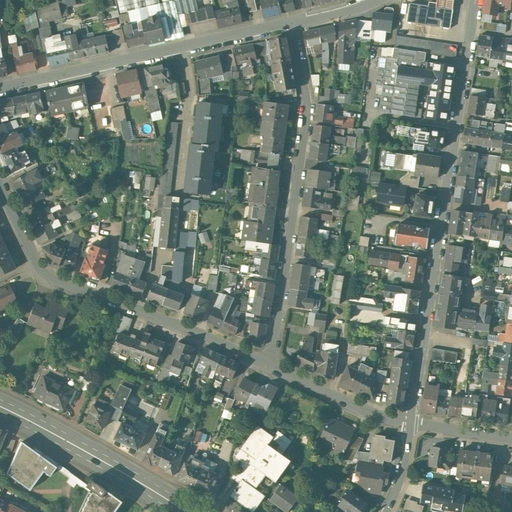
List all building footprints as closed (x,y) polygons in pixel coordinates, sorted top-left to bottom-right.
[(65,0),(34,8),(38,26),(39,29),(50,26),(49,21),(62,18),(59,8),(67,6),(65,0)] [(136,0),(117,0),(121,14),(139,10),(136,0)] [(254,0),(246,0),(249,12),(257,11),(254,0)] [(271,0),(270,0),(260,3),(263,18),(282,14),(278,0),(271,0)] [(278,0),(282,14),(295,11),(292,0),(278,0)] [(300,0),(303,9),(315,6),(313,0),(300,0)] [(436,0),(436,3),(436,8),(452,10),(453,0),(436,0)] [(484,0),(483,13),(496,15),(498,4),(511,6),(510,6),(511,0),(484,0)] [(237,1),(228,3),(229,9),(216,12),(219,27),(242,23),(237,1)] [(429,7),(410,4),(407,22),(450,29),(453,10),(452,10),(436,8),(436,3),(429,2),(429,7)] [(212,8),(189,13),(192,24),(215,19),(212,8)] [(384,15),(373,14),(371,30),(386,32),(390,32),(394,10),(393,9),(386,8),(385,9),(384,15)] [(134,12),(129,13),(129,15),(122,16),(124,22),(135,20),(134,12)] [(150,21),(132,25),(123,27),(128,49),(164,41),(163,37),(183,33),(179,15),(156,20),(155,17),(150,18),(150,21)] [(370,15),(356,21),(355,36),(360,37),(368,38),(370,15)] [(356,21),(340,24),(338,62),(352,63),(355,36),(356,21)] [(497,24),(484,22),(482,30),(496,32),(497,24)] [(506,33),(507,24),(498,23),(497,32),(506,33)] [(38,26),(30,28),(36,53),(44,51),(39,29),(38,26)] [(50,26),(39,29),(44,51),(47,51),(45,43),(49,42),(49,39),(53,38),(52,37),(50,26)] [(335,26),(319,29),(322,44),(328,43),(337,41),(335,26)] [(122,29),(113,31),(116,45),(125,43),(122,29)] [(319,29),(304,33),(306,47),(315,46),(322,44),(319,29)] [(386,32),(376,31),(375,41),(385,42),(386,32)] [(77,42),(75,34),(66,37),(67,44),(71,61),(88,57),(83,41),(77,42)] [(59,35),(52,37),(53,38),(49,39),(49,42),(45,43),(47,51),(51,66),(71,61),(67,44),(62,46),(59,35)] [(105,36),(83,41),(88,57),(109,53),(105,36)] [(457,46),(395,36),(394,48),(426,53),(456,58),(457,46)] [(493,37),(479,36),(477,56),(490,58),(493,37)] [(286,37),(272,40),(276,60),(272,61),(277,92),(283,91),(296,88),(286,37)] [(505,39),(493,37),(490,58),(502,59),(504,46),(505,39)] [(26,41),(10,45),(16,74),(38,69),(34,53),(29,55),(26,41)] [(322,44),(315,46),(316,53),(323,52),(322,44)] [(253,45),(234,49),(238,65),(247,63),(254,61),(257,60),(253,45)] [(511,46),(508,46),(504,46),(502,59),(511,60),(511,46)] [(426,53),(394,48),(392,58),(397,59),(396,65),(398,67),(419,70),(420,61),(424,62),(426,53)] [(387,58),(380,57),(378,69),(385,70),(386,64),(387,58)] [(219,58),(196,64),(199,78),(199,80),(209,77),(223,74),(219,58)] [(254,61),(247,63),(250,75),(257,73),(254,61)] [(424,62),(420,61),(419,70),(433,71),(434,63),(424,62)] [(454,66),(434,63),(430,89),(430,93),(450,96),(454,66)] [(396,65),(386,64),(385,70),(383,86),(380,112),(392,114),(397,80),(398,67),(396,65)] [(167,65),(145,70),(149,87),(157,85),(158,89),(171,86),(170,82),(171,82),(167,65)] [(419,70),(398,67),(397,80),(420,83),(431,85),(433,71),(419,70)] [(378,69),(376,85),(383,86),(385,70),(378,69)] [(136,72),(117,76),(121,97),(130,95),(130,94),(139,92),(140,93),(141,93),(136,72)] [(209,77),(199,80),(199,78),(197,78),(198,96),(211,95),(209,77)] [(105,79),(84,84),(89,111),(111,106),(105,79)] [(420,83),(397,80),(392,114),(415,117),(420,83)] [(84,84),(65,88),(70,113),(88,109),(84,84)] [(65,88),(46,92),(51,117),(70,113),(65,88)] [(296,88),(283,91),(284,99),(297,97),(296,88)] [(450,96),(430,93),(430,89),(428,89),(426,103),(428,103),(426,118),(446,121),(450,96)] [(352,103),(352,91),(325,91),(325,103),(352,103)] [(40,94),(25,97),(29,112),(30,115),(44,112),(40,94)] [(486,98),(470,95),(468,113),(494,117),(495,105),(485,104),(486,98)] [(25,97),(11,100),(14,115),(14,116),(29,112),(25,97)] [(11,100),(0,101),(0,117),(6,116),(14,115),(11,100)] [(200,103),(195,151),(192,150),(187,188),(190,188),(190,193),(209,195),(211,174),(209,174),(211,160),(213,160),(214,151),(217,151),(218,141),(216,141),(218,127),(220,127),(221,113),(220,113),(221,105),(200,103)] [(288,106),(265,103),(265,109),(263,120),(286,123),(288,106)] [(333,107),(317,105),(315,122),(331,124),(333,107)] [(123,106),(117,108),(119,121),(126,120),(123,106)] [(117,108),(110,109),(113,122),(119,121),(117,108)] [(346,118),(336,117),(335,124),(348,126),(349,120),(345,120),(346,118)] [(286,123),(263,120),(261,136),(265,137),(284,139),(286,123)] [(13,121),(3,125),(7,135),(13,133),(12,130),(16,128),(13,121)] [(167,122),(159,195),(170,197),(178,123),(167,122)] [(505,125),(496,124),(494,133),(503,135),(505,125)] [(471,130),(466,129),(463,142),(476,144),(479,126),(472,125),(471,130)] [(66,137),(78,140),(81,128),(69,126),(66,137)] [(330,128),(315,126),(312,142),(328,144),(329,138),(330,128)] [(410,127),(399,126),(397,135),(408,137),(410,127)] [(484,127),(479,126),(476,144),(489,146),(491,133),(483,132),(484,127)] [(445,132),(410,127),(408,137),(415,138),(414,145),(424,146),(442,149),(445,132)] [(13,133),(7,135),(13,148),(14,149),(21,146),(14,132),(13,133)] [(494,133),(491,133),(489,146),(502,148),(504,135),(503,135),(494,133)] [(7,135),(0,138),(0,153),(13,148),(7,135)] [(511,136),(504,135),(502,148),(511,150),(511,136)] [(284,139),(265,137),(265,144),(262,144),(261,152),(270,153),(282,154),(284,139)] [(346,139),(331,137),(331,138),(329,138),(328,144),(340,146),(345,147),(346,139)] [(328,144),(312,142),(310,159),(326,161),(327,152),(328,144)] [(340,146),(328,144),(327,152),(331,152),(331,153),(339,155),(340,146)] [(13,148),(0,153),(0,156),(8,174),(21,168),(20,165),(17,158),(14,151),(15,151),(14,149),(13,148)] [(260,152),(250,150),(249,162),(268,165),(269,158),(259,157),(260,152)] [(478,154),(462,151),(458,176),(474,179),(474,175),(478,154)] [(282,154),(270,153),(268,165),(267,169),(279,171),(282,154)] [(413,156),(396,154),(394,169),(409,171),(410,172),(410,171),(417,173),(417,175),(420,175),(438,178),(441,159),(420,156),(413,155),(413,156)] [(497,157),(488,155),(486,165),(485,173),(494,174),(497,157)] [(23,156),(17,158),(20,165),(26,162),(23,156)] [(486,165),(480,164),(478,176),(474,175),(474,179),(484,180),(485,173),(486,165)] [(339,168),(324,166),(323,171),(336,173),(336,174),(338,174),(339,168)] [(267,169),(256,168),(253,184),(277,187),(279,171),(267,169)] [(323,171),(308,169),(306,187),(321,189),(328,190),(329,183),(335,184),(336,174),(336,173),(323,171)] [(417,173),(410,171),(410,172),(409,171),(408,174),(401,179),(400,186),(405,187),(418,189),(420,175),(417,175),(417,173)] [(32,172),(25,175),(29,182),(35,179),(32,172)] [(25,175),(12,182),(20,198),(33,192),(29,182),(25,175)] [(156,190),(156,177),(146,176),(146,190),(156,190)] [(474,179),(458,176),(457,187),(472,189),(474,179)] [(484,180),(474,179),(472,189),(477,190),(477,186),(483,187),(484,180)] [(400,186),(381,183),(378,201),(394,204),(394,202),(402,204),(405,187),(400,186)] [(277,187),(253,184),(251,203),(275,206),(278,188),(277,187)] [(503,186),(501,201),(509,202),(511,187),(503,186)] [(321,189),(306,187),(303,207),(318,209),(320,199),(321,189)] [(472,189),(457,187),(454,202),(470,204),(472,189)] [(33,192),(20,198),(26,211),(39,205),(38,201),(35,195),(33,192)] [(170,197),(159,195),(157,210),(156,218),(163,219),(160,247),(175,248),(179,210),(180,198),(170,197)] [(435,198),(417,195),(415,207),(411,206),(410,212),(414,213),(414,216),(431,219),(435,198)] [(190,200),(180,198),(179,210),(189,211),(190,200)] [(332,200),(320,199),(318,209),(331,211),(332,200)] [(251,203),(250,203),(248,222),(273,225),(275,206),(251,203)] [(44,210),(28,217),(35,231),(50,223),(47,216),(44,210)] [(461,211),(453,210),(450,233),(463,235),(466,214),(461,213),(461,211)] [(479,214),(466,212),(466,214),(463,235),(476,236),(478,219),(479,214)] [(54,213),(47,216),(50,223),(58,219),(54,213)] [(487,220),(478,219),(476,236),(488,239),(491,220),(492,214),(487,213),(487,220)] [(318,220),(302,217),(299,236),(314,238),(315,239),(318,220)] [(58,219),(50,223),(53,229),(61,226),(58,219)] [(504,222),(491,220),(488,239),(501,241),(504,222)] [(248,222),(245,222),(243,231),(269,234),(270,232),(272,232),(273,225),(248,222)] [(50,223),(35,231),(41,244),(57,237),(53,229),(50,223)] [(429,229),(399,224),(398,224),(397,230),(395,230),(394,237),(396,237),(396,244),(426,248),(427,249),(430,229),(429,229)] [(83,229),(74,234),(70,245),(77,248),(78,250),(83,229)] [(203,243),(211,241),(207,231),(199,234),(203,243)] [(269,234),(243,231),(242,241),(247,241),(264,244),(270,245),(271,237),(269,237),(269,234)] [(340,237),(329,235),(329,233),(320,232),(319,239),(320,239),(328,241),(328,242),(339,244),(340,237)] [(74,234),(51,245),(65,250),(67,251),(70,245),(74,234)] [(314,238),(299,236),(296,256),(316,259),(317,250),(312,249),(314,238)] [(369,238),(361,237),(359,245),(368,246),(369,238)] [(339,244),(328,242),(328,241),(320,239),(319,244),(327,245),(327,248),(338,250),(339,244)] [(264,244),(247,241),(245,251),(256,252),(256,249),(263,250),(264,244)] [(270,245),(264,244),(263,250),(262,259),(277,262),(279,246),(270,245)] [(2,245),(0,245),(0,276),(14,270),(2,245)] [(65,250),(51,245),(43,248),(51,264),(59,267),(65,250)] [(77,248),(70,245),(67,251),(76,254),(78,250),(77,248)] [(89,246),(79,274),(99,281),(109,254),(89,246)] [(462,248),(448,246),(445,261),(460,263),(462,252),(462,248)] [(67,251),(65,250),(59,267),(72,272),(78,255),(76,254),(67,251)] [(125,253),(118,250),(114,262),(121,264),(124,255),(125,255),(125,253)] [(184,252),(175,251),(173,266),(172,279),(172,281),(181,282),(184,252)] [(391,254),(371,251),(369,264),(389,267),(391,254)] [(469,254),(462,252),(461,260),(468,261),(469,254)] [(401,256),(391,254),(389,267),(399,269),(401,256)] [(125,255),(124,255),(121,264),(117,273),(130,278),(136,260),(125,255)] [(425,259),(410,257),(406,281),(422,283),(425,259)] [(511,258),(505,257),(503,267),(510,269),(511,268),(511,258)] [(277,262),(262,259),(261,267),(260,275),(265,276),(275,278),(277,262)] [(145,263),(136,260),(130,278),(133,279),(138,281),(145,263)] [(460,263),(445,261),(443,274),(458,277),(458,273),(460,266),(460,263)] [(310,266),(295,264),(292,290),(306,292),(307,286),(310,269),(310,266)] [(173,266),(162,265),(161,275),(172,279),(173,266)] [(467,267),(460,266),(458,273),(466,274),(467,267)] [(261,267),(253,267),(251,268),(250,271),(253,272),(252,274),(260,275),(261,267)] [(325,270),(315,269),(310,269),(307,286),(313,287),(312,289),(326,291),(329,275),(325,274),(325,270)] [(406,274),(395,272),(394,279),(406,281),(406,274)] [(117,273),(111,286),(128,292),(133,279),(130,278),(117,273)] [(458,277),(443,274),(439,303),(438,306),(457,309),(462,277),(458,277)] [(172,279),(161,275),(158,286),(163,288),(164,283),(166,282),(167,280),(172,281),(172,279)] [(218,276),(209,275),(207,292),(217,293),(218,276)] [(344,276),(334,275),(329,303),(339,304),(344,276)] [(138,281),(133,279),(128,292),(141,297),(146,284),(138,281)] [(206,284),(197,281),(195,285),(193,290),(191,295),(200,298),(206,284)] [(259,283),(251,281),(250,290),(257,291),(259,283)] [(274,285),(259,283),(257,291),(256,299),(271,301),(274,285)] [(158,286),(154,284),(148,300),(163,306),(169,290),(163,288),(158,286)] [(16,303),(8,286),(0,289),(0,308),(6,305),(7,307),(16,303)] [(402,289),(387,286),(386,295),(386,296),(396,298),(394,311),(399,312),(402,289)] [(420,291),(402,289),(399,312),(417,314),(420,291)] [(179,294),(169,290),(163,306),(177,311),(185,293),(180,292),(179,294)] [(306,292),(292,290),(289,306),(304,308),(306,296),(306,292)] [(511,296),(496,293),(495,301),(504,303),(510,304),(511,296)] [(200,298),(191,295),(184,313),(201,320),(209,302),(200,298)] [(312,297),(306,296),(304,308),(319,310),(320,301),(311,299),(312,297)] [(271,301),(256,299),(255,306),(253,314),(268,316),(271,301)] [(373,301),(362,299),(360,300),(360,302),(353,301),(352,308),(382,312),(383,305),(374,304),(375,303),(373,301)] [(45,309),(33,305),(26,324),(50,333),(53,325),(61,328),(69,309),(48,301),(45,309)] [(231,307),(224,303),(221,309),(222,309),(222,311),(228,314),(231,307)] [(511,303),(510,304),(504,303),(502,312),(508,313),(507,323),(511,323),(511,303)] [(438,306),(435,324),(454,327),(457,309),(438,306)] [(491,307),(482,306),(480,316),(489,318),(491,307)] [(238,310),(231,307),(228,314),(233,317),(234,315),(235,315),(238,310)] [(222,311),(214,308),(207,322),(221,329),(228,314),(222,311)] [(459,311),(457,309),(454,327),(461,328),(464,309),(462,309),(459,311)] [(477,311),(464,309),(461,328),(474,330),(476,316),(477,311)] [(233,317),(228,314),(221,329),(234,335),(241,320),(233,317)] [(327,315),(316,314),(314,326),(325,328),(327,315)] [(133,319),(122,315),(115,332),(119,334),(126,336),(133,319)] [(480,316),(476,316),(474,329),(487,331),(489,318),(480,316)] [(18,317),(8,332),(14,336),(24,321),(18,317)] [(416,322),(384,317),(384,324),(388,325),(387,329),(398,331),(414,333),(416,322)] [(267,325),(252,322),(249,342),(255,343),(255,344),(256,345),(262,346),(263,346),(267,325)] [(337,332),(327,330),(325,343),(334,345),(337,332)] [(414,333),(398,331),(397,339),(386,337),(385,346),(411,350),(414,333)] [(151,334),(145,332),(142,342),(126,336),(119,334),(113,351),(121,354),(122,352),(128,354),(128,356),(157,366),(161,354),(162,354),(166,343),(150,337),(151,334)] [(308,337),(295,363),(312,371),(315,355),(311,353),(313,339),(308,337)] [(487,341),(473,339),(472,345),(486,347),(487,341)] [(194,348),(178,342),(172,358),(175,359),(185,363),(188,364),(194,348)] [(334,345),(325,343),(323,352),(337,354),(338,345),(334,345)] [(511,344),(505,343),(503,352),(501,364),(511,365),(511,344)] [(376,348),(349,344),(348,353),(348,354),(353,355),(353,354),(361,355),(375,357),(376,348)] [(222,356),(205,348),(199,364),(207,367),(212,370),(216,371),(222,356)] [(445,350),(432,348),(430,360),(443,362),(445,350)] [(410,352),(395,350),(393,358),(408,361),(409,360),(410,352)] [(457,353),(445,350),(443,362),(456,364),(457,353)] [(323,352),(321,351),(318,366),(317,373),(326,375),(326,377),(328,379),(332,379),(334,377),(337,354),(323,352)] [(239,364),(222,356),(216,371),(220,373),(225,376),(232,379),(239,364)] [(408,361),(393,358),(392,367),(394,368),(392,380),(386,379),(385,385),(391,386),(405,389),(410,360),(409,360),(408,361)] [(185,363),(175,359),(170,371),(180,375),(185,363)] [(359,363),(355,370),(347,366),(339,384),(357,392),(368,367),(369,365),(361,361),(359,363)] [(207,367),(199,364),(196,370),(203,374),(207,367)] [(511,365),(501,364),(500,374),(499,380),(511,381),(511,365)] [(212,370),(207,367),(203,374),(203,375),(208,378),(212,370)] [(373,370),(368,367),(357,392),(371,398),(374,399),(375,390),(376,384),(377,380),(370,377),(373,370)] [(500,374),(486,372),(487,369),(484,369),(482,377),(499,380),(500,374)] [(385,373),(378,372),(377,380),(376,384),(385,385),(386,379),(384,379),(385,373)] [(220,373),(216,381),(221,384),(225,376),(220,373)] [(49,403),(58,383),(43,376),(34,396),(37,398),(37,400),(42,402),(45,401),(49,403)] [(499,380),(482,377),(482,383),(488,384),(498,386),(499,380)] [(256,386),(243,380),(234,398),(247,404),(256,386)] [(511,390),(511,381),(499,380),(498,386),(497,394),(511,397),(511,390)] [(58,383),(49,403),(53,405),(53,408),(59,411),(61,409),(63,410),(67,402),(71,404),(76,391),(58,383)] [(385,385),(376,384),(375,390),(390,393),(391,386),(385,385)] [(439,386),(426,384),(422,412),(435,414),(438,395),(439,389),(439,386)] [(131,390),(121,386),(112,405),(123,409),(131,390)] [(262,388),(256,386),(247,404),(265,412),(267,408),(276,390),(268,386),(262,388)] [(405,389),(391,386),(390,393),(388,406),(402,408),(405,389)] [(168,388),(159,408),(165,411),(173,390),(168,388)] [(452,391),(439,389),(438,395),(443,396),(442,400),(450,402),(451,397),(452,391)] [(450,402),(442,400),(443,396),(438,395),(435,414),(448,416),(448,415),(450,402)] [(471,400),(464,399),(461,417),(475,419),(479,397),(471,396),(471,400)] [(464,399),(451,397),(450,402),(448,415),(461,417),(464,399)] [(112,405),(98,398),(88,421),(103,428),(108,417),(117,422),(122,411),(123,409),(112,405)] [(229,418),(234,399),(228,398),(223,416),(229,418)] [(497,403),(484,401),(481,420),(494,422),(497,403)] [(510,405),(497,403),(494,422),(507,425),(510,405)] [(274,411),(267,408),(265,412),(261,421),(268,423),(274,411)] [(137,418),(122,411),(117,422),(122,424),(123,423),(132,428),(137,418)] [(354,430),(330,419),(330,418),(321,437),(322,437),(337,444),(335,449),(343,453),(344,453),(352,434),(354,430)] [(132,428),(123,423),(122,424),(116,439),(122,442),(121,444),(130,448),(131,446),(138,449),(145,433),(132,428)] [(277,432),(272,439),(257,426),(235,458),(242,463),(232,479),(239,484),(231,496),(252,511),(253,511),(265,496),(256,490),(266,475),(276,482),(291,462),(282,455),(292,442),(277,432)] [(159,429),(143,461),(152,465),(153,463),(159,466),(168,449),(161,446),(167,433),(159,429)] [(198,431),(195,441),(200,442),(203,433),(198,431)] [(352,434),(344,453),(343,453),(339,460),(353,462),(358,452),(360,448),(363,439),(352,434)] [(395,441),(373,437),(370,453),(359,452),(357,463),(359,463),(359,462),(383,467),(384,461),(391,462),(395,441)] [(179,442),(171,438),(168,449),(174,452),(177,444),(178,445),(179,442)] [(14,441),(9,439),(5,450),(11,452),(14,441)] [(32,451),(23,445),(20,443),(5,474),(8,475),(7,476),(28,491),(42,472),(49,477),(55,468),(49,463),(32,451)] [(174,452),(168,449),(159,466),(166,470),(165,472),(173,476),(186,448),(178,445),(177,444),(174,452)] [(447,450),(432,447),(429,467),(444,469),(447,450)] [(86,485),(35,448),(32,451),(49,463),(55,468),(92,495),(93,493),(87,488),(88,487),(86,485)] [(481,455),(460,452),(456,477),(457,477),(457,475),(460,476),(461,478),(472,479),(474,478),(477,478),(477,480),(478,480),(481,455)] [(493,456),(481,455),(478,480),(490,481),(493,456)] [(206,462),(192,456),(188,464),(186,464),(179,480),(195,487),(204,466),(206,462)] [(217,464),(207,460),(206,462),(204,466),(210,469),(210,471),(214,472),(217,464)] [(383,467),(359,462),(359,463),(357,463),(353,462),(359,463),(355,483),(365,485),(364,487),(369,491),(368,492),(378,493),(379,488),(381,488),(382,483),(387,484),(388,474),(382,473),(383,467)] [(214,472),(210,471),(210,469),(204,466),(195,487),(212,495),(221,475),(214,472)] [(511,467),(505,467),(502,484),(511,485),(511,467)] [(116,511),(123,503),(92,481),(88,487),(87,488),(93,493),(92,495),(88,500),(89,500),(86,504),(87,505),(83,510),(84,510),(82,511),(116,511)] [(288,511),(299,498),(281,485),(270,500),(286,511),(288,511)] [(455,490),(423,485),(420,503),(432,505),(431,510),(436,511),(462,511),(465,495),(454,494),(455,490)] [(362,511),(369,504),(349,490),(343,498),(338,505),(347,511),(362,511)] [(338,494),(333,502),(338,505),(343,498),(338,494)] [(3,511),(8,503),(0,499),(0,511),(3,511)] [(16,511),(18,509),(8,503),(3,511),(16,511)]
